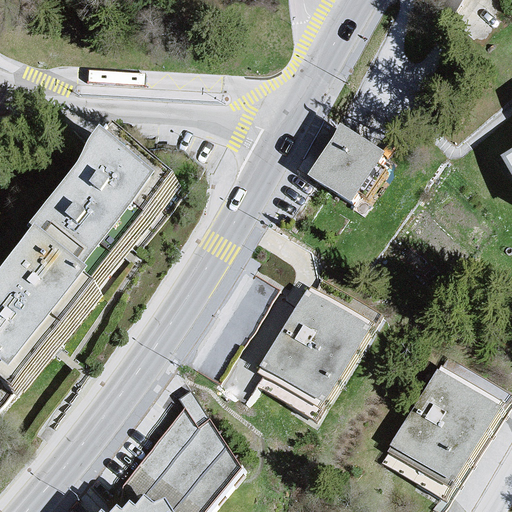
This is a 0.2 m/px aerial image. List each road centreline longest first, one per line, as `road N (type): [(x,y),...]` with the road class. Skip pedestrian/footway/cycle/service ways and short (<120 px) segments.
road 1 (secondary): [(279,139),(153,350),(25,511)]
road 2 (unclassified): [(279,139),(198,114),(0,99)]
road 3 (secondary): [(359,0),(279,139)]
